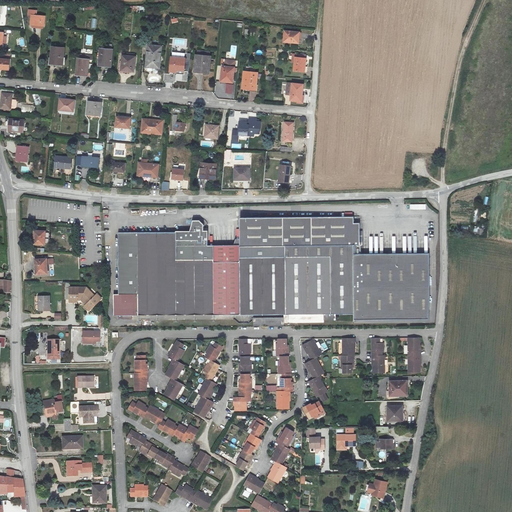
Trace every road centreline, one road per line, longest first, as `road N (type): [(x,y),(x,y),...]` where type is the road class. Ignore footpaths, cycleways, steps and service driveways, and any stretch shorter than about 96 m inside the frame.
road 1 (residential): [(311,112),(0,82)]
road 2 (unclassified): [(307,198),(103,197),(6,180)]
road 3 (tertiary): [(6,180),(18,405)]
road 4 (track): [(483,0),(455,82),(443,190)]
road 5 (residential): [(439,331),(406,511)]
road 6 (residential): [(295,334),(301,397),(271,429),(260,465)]
road 7 (residential): [(295,334),(439,331)]
road 8 (residential): [(443,190),(439,331)]
road 9 (unclassified): [(443,190),(307,198)]
